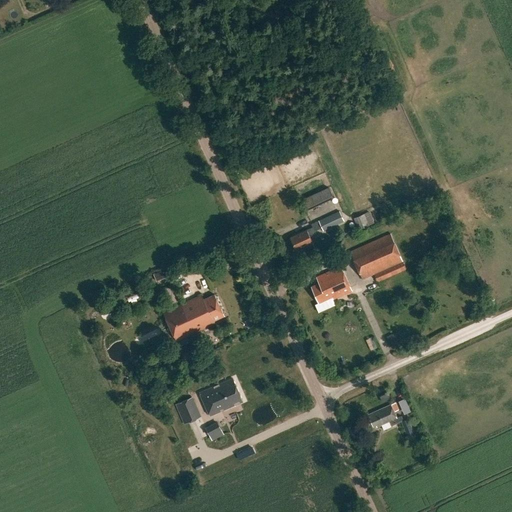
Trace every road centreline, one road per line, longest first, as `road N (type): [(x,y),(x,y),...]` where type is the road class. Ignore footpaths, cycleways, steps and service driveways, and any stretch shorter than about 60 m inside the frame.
road 1 (tertiary): [(321,399),(140,0)]
road 2 (unclassified): [(321,399),(511,312)]
road 3 (tertiary): [(371,511),(321,399)]
